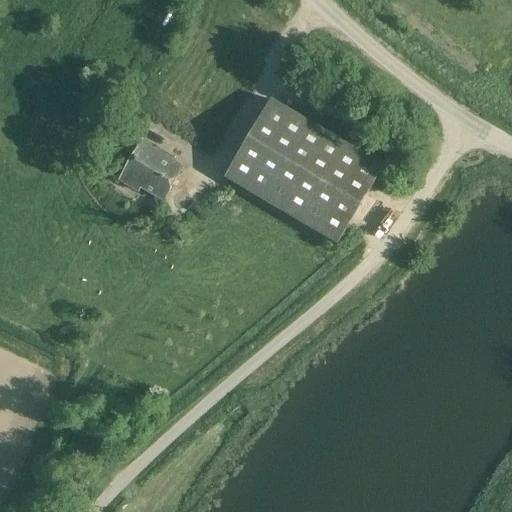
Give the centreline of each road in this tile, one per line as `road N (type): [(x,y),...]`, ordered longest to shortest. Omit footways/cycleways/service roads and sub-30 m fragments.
road 1 (unclassified): [(93,511),(368,269),(469,127)]
road 2 (unclassified): [(469,127),(307,0)]
